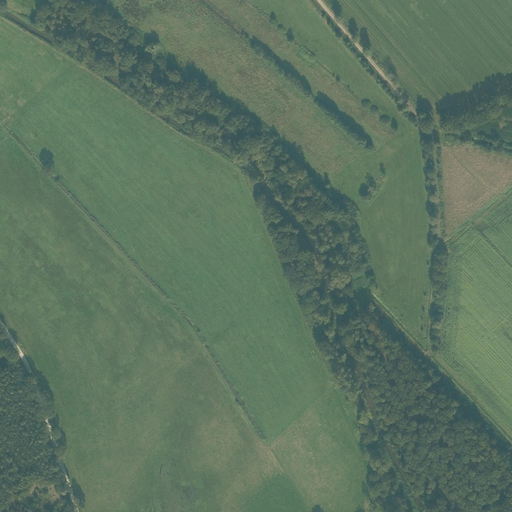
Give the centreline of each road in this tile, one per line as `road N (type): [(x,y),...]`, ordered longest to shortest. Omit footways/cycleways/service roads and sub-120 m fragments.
road 1 (track): [(435,135),(430,353),(511,441)]
road 2 (track): [(315,0),(423,129),(435,135),(511,99)]
road 3 (track): [(17,347),(77,511)]
